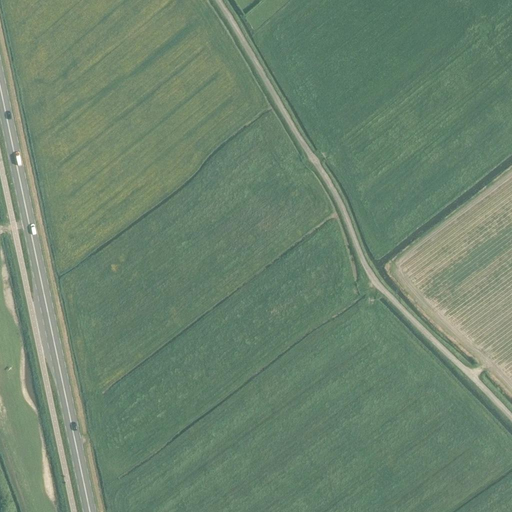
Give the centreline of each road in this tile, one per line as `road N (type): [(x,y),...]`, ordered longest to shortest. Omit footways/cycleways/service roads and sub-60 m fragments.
road 1 (unclassified): [(511,419),(374,280),(341,206),(217,0)]
road 2 (primary): [(89,511),(0,86)]
